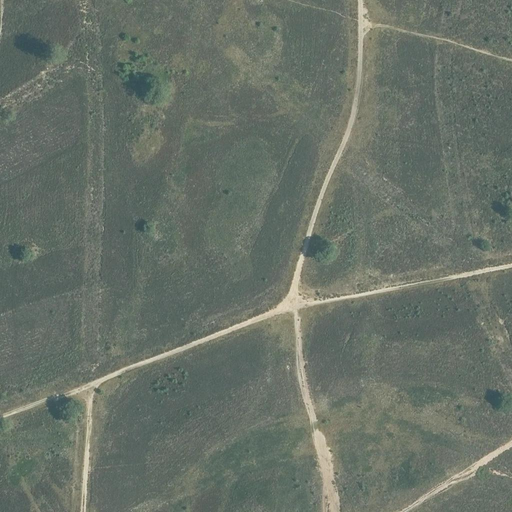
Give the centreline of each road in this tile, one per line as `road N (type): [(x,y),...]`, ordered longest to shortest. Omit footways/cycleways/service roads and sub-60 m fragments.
road 1 (track): [(360,0),(354,112),(313,221),(295,307)]
road 2 (track): [(295,307),(511,264)]
road 3 (track): [(295,307),(91,384)]
road 4 (track): [(83,511),(91,384)]
